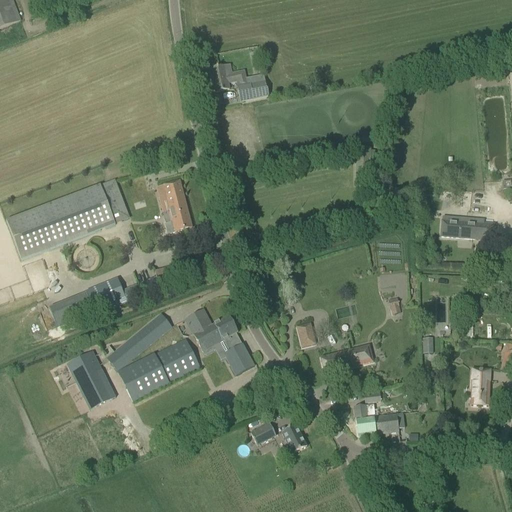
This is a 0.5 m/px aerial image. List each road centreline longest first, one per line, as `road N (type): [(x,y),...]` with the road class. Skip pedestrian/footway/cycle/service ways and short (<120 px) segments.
road 1 (unclassified): [(354,458),(255,330),(235,283),(195,140),(174,0)]
road 2 (unclassified): [(354,458),(511,456)]
